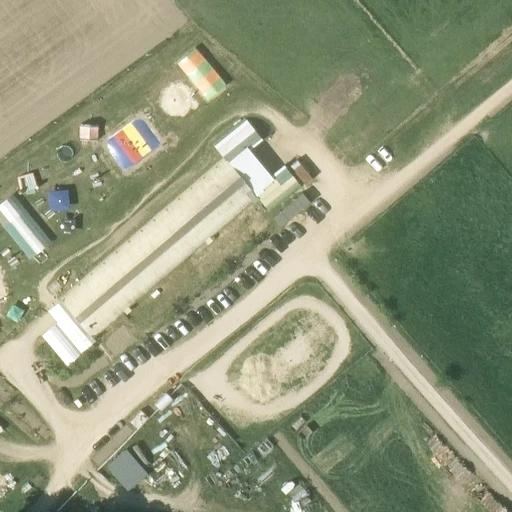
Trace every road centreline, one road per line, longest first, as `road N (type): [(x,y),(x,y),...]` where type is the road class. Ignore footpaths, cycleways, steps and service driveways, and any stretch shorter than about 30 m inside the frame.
road 1 (track): [(511,483),(309,253)]
road 2 (track): [(511,77),(309,253)]
